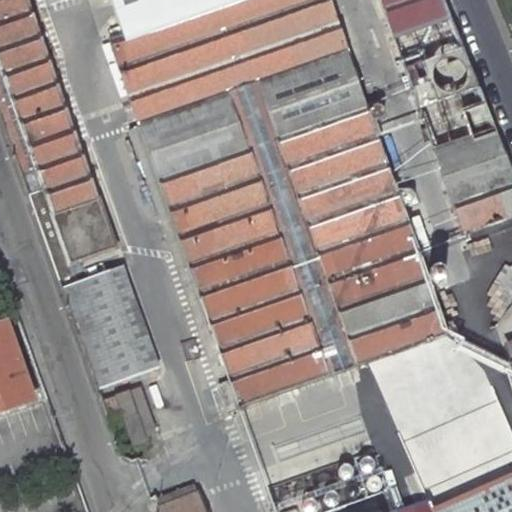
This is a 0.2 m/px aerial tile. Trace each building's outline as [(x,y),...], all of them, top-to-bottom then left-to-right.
[(116,251),(27,0),(0,0),(0,118),(58,284),(74,279),(70,268),(116,251)] [(256,91),(355,370),(447,338),(429,290),(325,0),(225,0),(123,37),(106,42),(137,127),(205,320),(228,383),(217,387),(227,415),(326,380),(227,101),(256,91)] [(108,0),(123,37),(225,0),(108,0)] [(379,0),(426,130),(419,133),(424,146),(431,144),(464,235),(511,216),(511,173),(442,0),(379,0)] [(355,370),(256,91),(227,101),(326,380),(355,370)] [(124,131),(193,324),(205,320),(137,127),(124,131)] [(61,291),(96,392),(97,394),(158,374),(121,270),(61,291)] [(429,290),(447,338),(464,332),(447,284),(429,290)] [(0,331),(0,419),(32,408),(46,403),(33,364),(18,369),(4,330),(0,331)] [(102,407),(120,457),(145,449),(144,445),(152,442),(155,437),(140,394),(102,407)] [(9,511),(84,511),(68,467),(2,490),(9,511)] [(511,511),(511,473),(428,500),(419,502),(392,511),(511,511)] [(192,489),(156,501),(156,502),(157,510),(195,498),(192,489)] [(157,510),(156,511),(200,511),(195,498),(157,510)]
